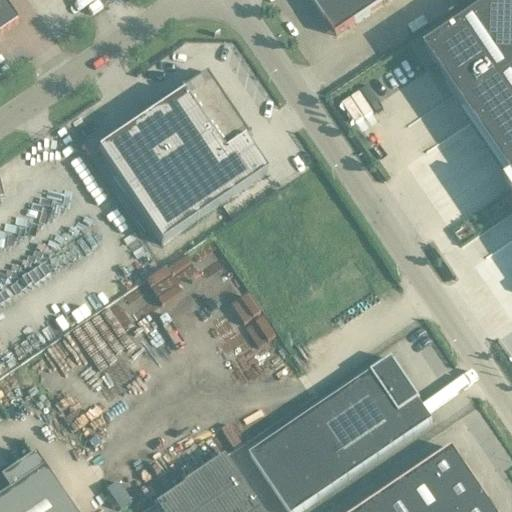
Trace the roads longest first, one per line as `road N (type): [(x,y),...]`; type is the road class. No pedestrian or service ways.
road 1 (unclassified): [(235,0),(511,412)]
road 2 (unclassified): [(0,123),(183,0)]
road 3 (unknown): [(291,83),(414,0)]
